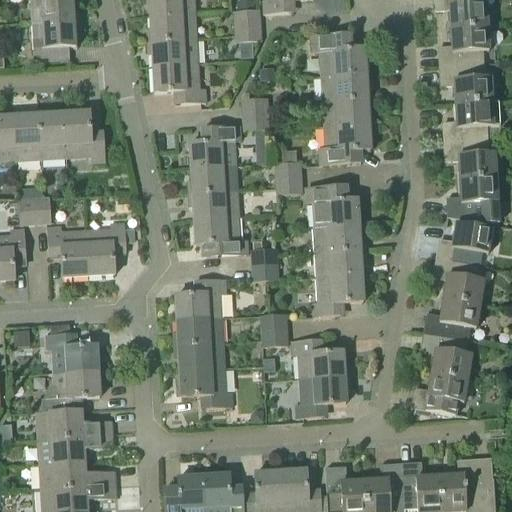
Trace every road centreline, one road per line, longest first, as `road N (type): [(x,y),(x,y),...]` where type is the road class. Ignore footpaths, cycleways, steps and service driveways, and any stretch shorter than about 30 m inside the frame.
road 1 (residential): [(375,434),(411,190),(401,22),(359,0)]
road 2 (residential): [(134,313),(132,298),(159,262),(121,80)]
road 3 (residential): [(146,446),(375,434)]
road 4 (residential): [(0,320),(134,313)]
road 5 (residential): [(146,446),(134,313)]
road 6 (residential): [(0,86),(121,80)]
